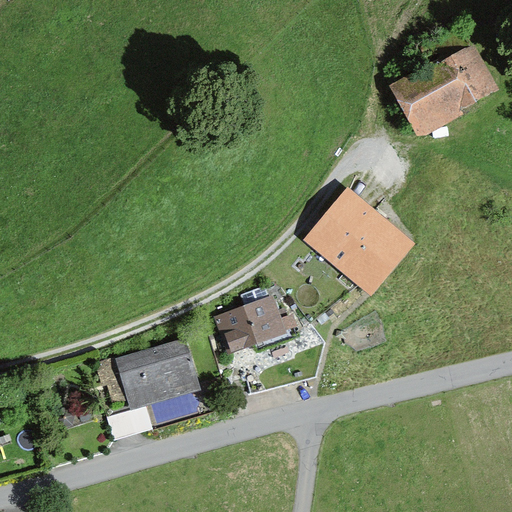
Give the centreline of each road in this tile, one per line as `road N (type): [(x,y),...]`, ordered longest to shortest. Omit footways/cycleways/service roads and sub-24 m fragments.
road 1 (residential): [(511,362),(0,498)]
road 2 (track): [(418,0),(389,43),(375,136)]
